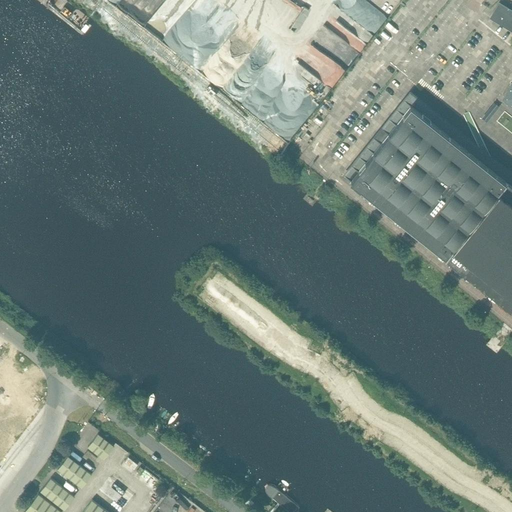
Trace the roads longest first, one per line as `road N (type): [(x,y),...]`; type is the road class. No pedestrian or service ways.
road 1 (unclassified): [(236,511),(99,406)]
road 2 (unknown): [(131,511),(141,484),(114,467),(73,511)]
